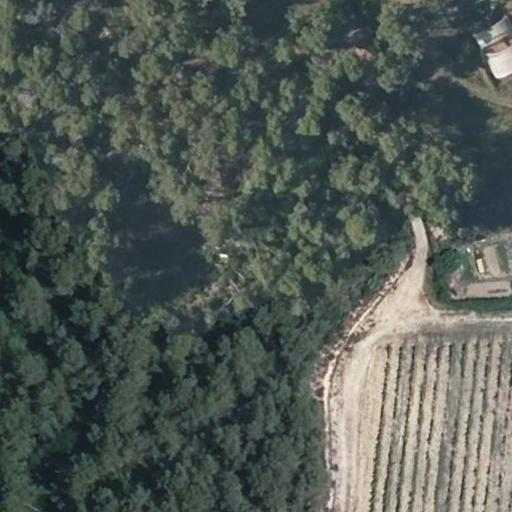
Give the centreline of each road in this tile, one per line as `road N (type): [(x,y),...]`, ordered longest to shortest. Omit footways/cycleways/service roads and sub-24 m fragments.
road 1 (track): [(86,0),(112,44),(173,81),(223,87),(334,31),(349,35),(418,217),(416,306),(436,317),(511,319)]
road 2 (track): [(416,306),(345,348),(330,378),(330,511)]
